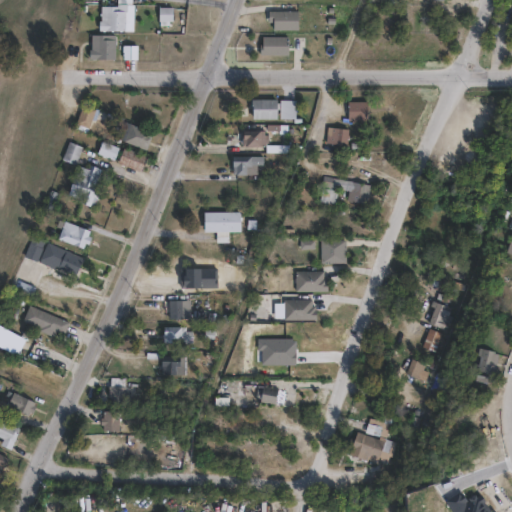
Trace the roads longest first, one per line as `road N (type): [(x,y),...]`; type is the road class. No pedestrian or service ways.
road 1 (residential): [(13,511),(235,0)]
road 2 (residential): [(319,462),(374,277),(488,0)]
road 3 (residential): [(80,70),(511,71)]
road 4 (residential): [(319,462),(297,481),(39,461)]
